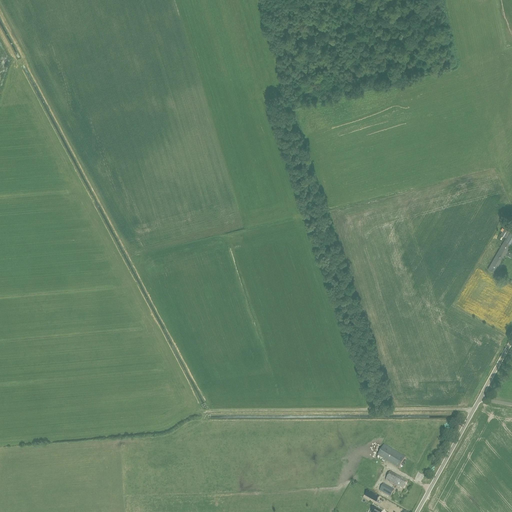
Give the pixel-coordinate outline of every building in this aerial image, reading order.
[(506,237),(510,230),(505,227),(501,234),(506,237)] [(511,230),(506,237),(488,269),(495,273),(511,243),(511,230)] [(399,468),(405,457),(384,445),(377,456),(399,468)] [(386,467),(376,460),(364,477),(375,484),(386,467)] [(397,485),(403,488),(404,488),(407,482),(398,477),(394,484),(391,482),(390,484),(396,487),(397,485)] [(390,497),(394,490),(383,484),(379,491),(390,497)] [(365,496),(372,500),(376,502),(379,497),(375,494),(368,490),(365,496)]
